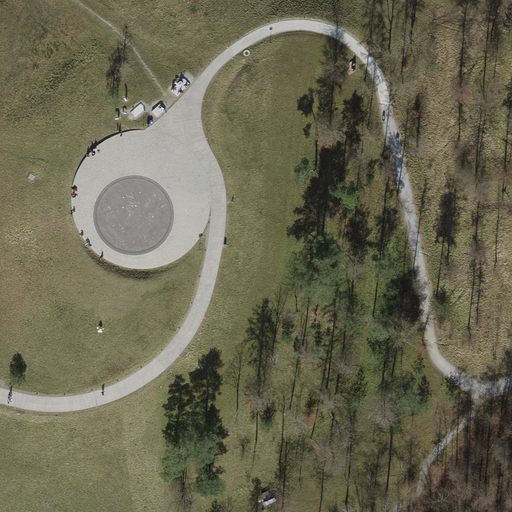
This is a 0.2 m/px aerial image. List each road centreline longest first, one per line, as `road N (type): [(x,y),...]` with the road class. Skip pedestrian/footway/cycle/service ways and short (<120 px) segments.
road 1 (track): [(511,381),(483,389),(436,356),(380,81),(354,45),(311,25),(254,37),(206,76),(193,124)]
road 2 (track): [(193,124),(219,187),(219,231),(200,310),(182,342),(125,389),(85,402),(0,396)]
